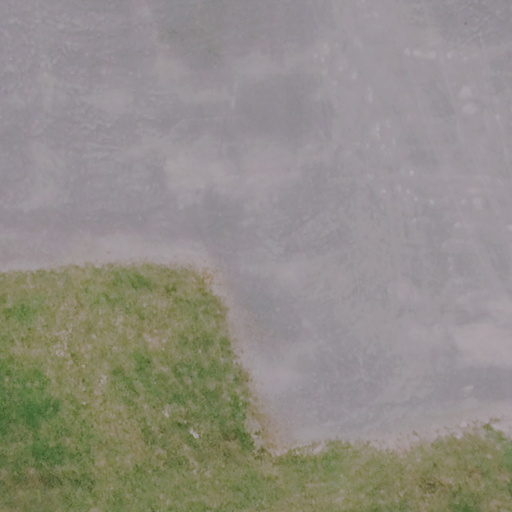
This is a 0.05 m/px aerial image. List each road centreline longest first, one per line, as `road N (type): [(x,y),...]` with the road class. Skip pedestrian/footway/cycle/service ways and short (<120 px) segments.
road 1 (unknown): [(25,211),(352,172)]
road 2 (unknown): [(352,172),(377,281),(419,329),(475,345),(511,339)]
road 3 (unknown): [(8,0),(25,211)]
road 4 (unknown): [(332,0),(352,172)]
